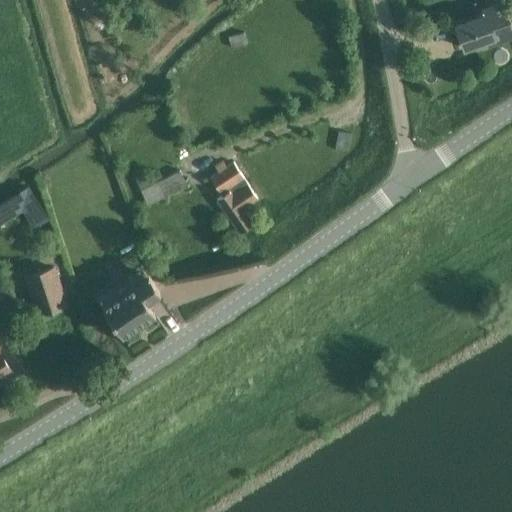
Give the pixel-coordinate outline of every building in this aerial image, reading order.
[(485,15),(455,26),(463,48),(494,37),(493,36),(511,30),(502,6),(484,12),(485,15)] [(297,10),(261,25),(279,68),(315,53),(297,10)] [(222,196),(217,199),(229,216),(239,233),(253,224),(242,208),(257,198),(246,181),(233,162),(227,166),(222,159),(215,165),(220,171),(210,178),(222,196)] [(133,174),(147,204),(154,201),(165,195),(187,185),(180,170),(150,184),(144,170),(133,174)] [(28,185),(0,202),(0,222),(22,209),(34,228),(49,218),(28,185)] [(62,268),(72,301),(78,299),(67,266),(62,268)] [(25,276),(37,313),(65,304),(54,267),(25,276)] [(101,304),(111,320),(122,337),(155,315),(146,301),(159,292),(148,275),(101,304)] [(18,326),(2,330),(5,341),(21,337),(18,326)] [(0,376),(9,370),(0,356),(0,376)]
